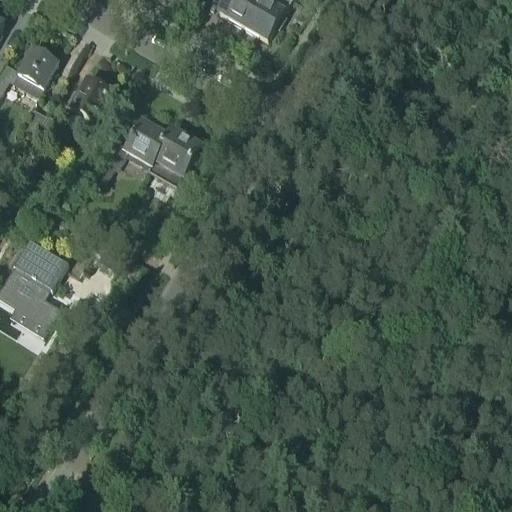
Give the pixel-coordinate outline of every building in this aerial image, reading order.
[(229,0),(219,18),(243,32),(260,0),(229,0)] [(260,0),(243,32),(268,46),(283,20),(283,21),(292,6),(282,0),(260,0)] [(38,105),(58,69),(33,55),(19,78),(5,71),(0,79),(0,104),(9,88),(38,105)] [(98,132),(115,102),(87,86),(70,115),(98,132)] [(31,150),(47,122),(35,115),(22,137),(24,138),(21,144),(31,150)] [(42,158),(60,129),(49,122),(32,152),(42,158)] [(160,138),(142,128),(125,157),(111,148),(90,183),(106,192),(115,176),(118,178),(129,159),(151,172),(157,162),(172,135),(164,131),(160,138)] [(183,182),(201,152),(172,135),(157,162),(151,172),(152,173),(156,166),(183,182)] [(0,213),(5,216),(14,201),(7,197),(0,210),(0,213)] [(134,260),(143,246),(118,231),(109,245),(134,260)] [(52,297),(68,271),(30,248),(14,273),(15,274),(0,298),(0,305),(15,315),(14,316),(16,317),(20,310),(36,320),(51,296),(52,297)]
